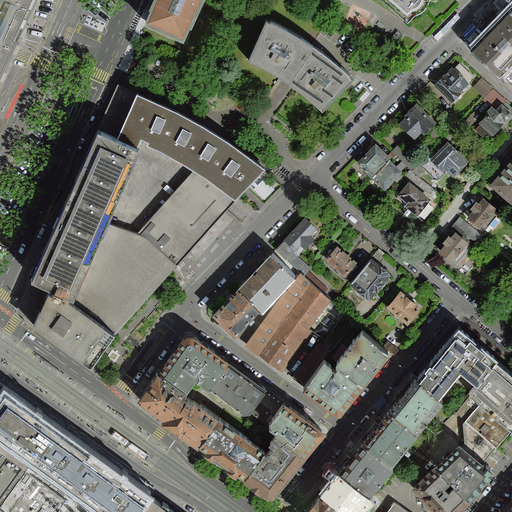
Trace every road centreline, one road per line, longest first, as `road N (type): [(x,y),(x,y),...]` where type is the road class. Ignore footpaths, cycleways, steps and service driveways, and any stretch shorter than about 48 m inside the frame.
road 1 (primary): [(0,295),(133,0)]
road 2 (secondary): [(0,368),(207,511)]
road 3 (residential): [(183,310),(346,431)]
road 4 (residential): [(311,179),(452,39)]
road 5 (residential): [(183,310),(311,179)]
road 6 (secondary): [(255,511),(113,400)]
road 7 (residential): [(457,296),(346,431)]
road 8 (primary): [(74,0),(0,156)]
road 9 (residential): [(412,259),(511,140)]
road 10 (secondary): [(113,400),(0,316)]
road 11 (residential): [(412,259),(311,179)]
